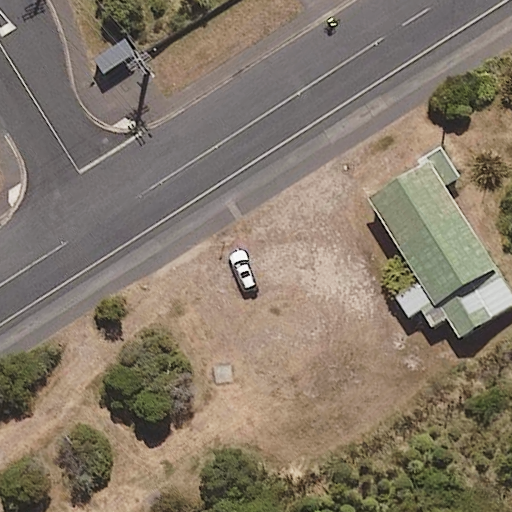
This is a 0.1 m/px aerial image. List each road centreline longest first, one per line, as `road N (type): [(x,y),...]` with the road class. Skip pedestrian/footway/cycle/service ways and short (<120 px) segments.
road 1 (secondary): [(441,0),(103,217)]
road 2 (residential): [(103,217),(0,46)]
road 3 (secondary): [(103,217),(0,284)]
